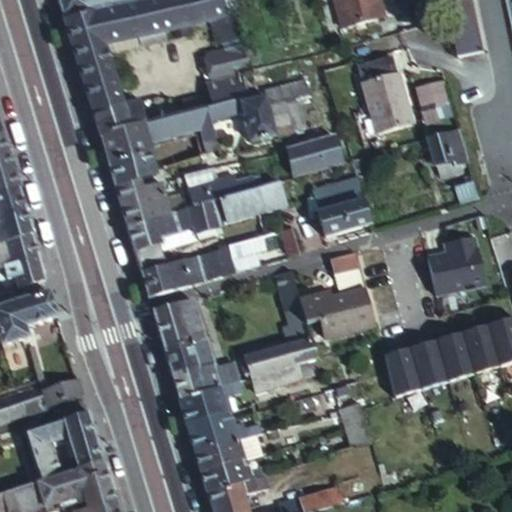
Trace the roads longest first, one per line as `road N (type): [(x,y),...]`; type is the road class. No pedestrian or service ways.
road 1 (residential): [(124,315),(497,205),(511,152)]
road 2 (secondary): [(124,315),(27,0)]
road 3 (secondary): [(0,28),(73,279)]
road 4 (secondary): [(73,279),(146,511)]
road 5 (secondary): [(183,511),(124,315)]
road 6 (unclassified): [(485,0),(511,147)]
